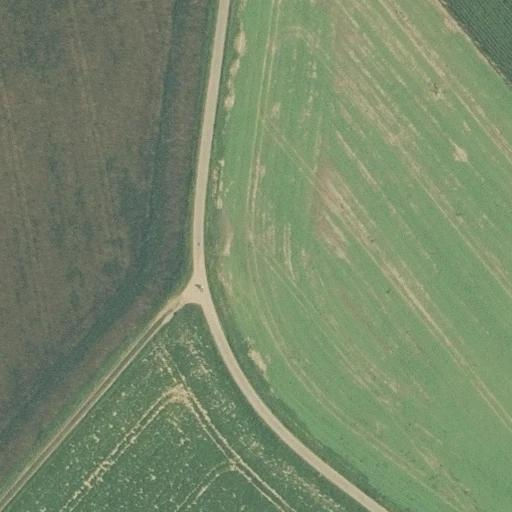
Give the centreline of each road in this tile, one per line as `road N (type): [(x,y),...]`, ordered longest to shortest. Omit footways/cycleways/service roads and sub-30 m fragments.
road 1 (track): [(376,511),(255,403),(203,293),(205,202),(237,0)]
road 2 (track): [(203,293),(4,511)]
